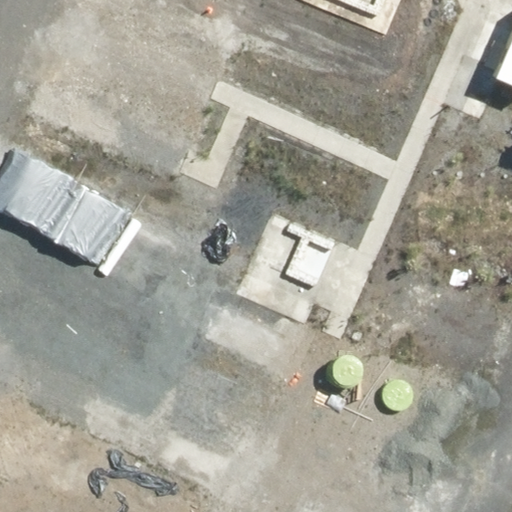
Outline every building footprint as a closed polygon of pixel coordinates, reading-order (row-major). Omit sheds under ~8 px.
[(415,28),(345,0),(307,0),(288,47),(391,88),(415,28)] [(511,177),(432,175),(431,227),(511,229),(511,177)] [(268,215),(244,275),(320,307),(345,247),(268,215)] [(213,313),(199,355),(275,380),(290,338),(213,313)] [(333,388),(331,439),(437,443),(438,392),(333,388)]
